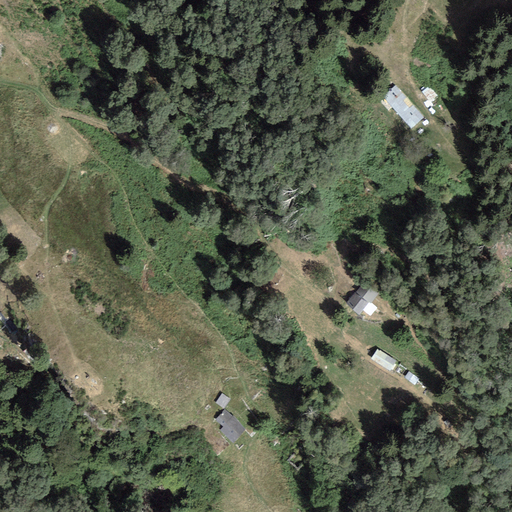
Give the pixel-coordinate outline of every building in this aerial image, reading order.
[(396,85),(383,97),(411,128),(424,117),(396,85)] [(375,292),(362,281),(343,303),(357,315),(361,310),(368,317),(377,306),(369,299),(375,292)] [(398,363),(377,348),(370,358),(391,373),(398,363)] [(419,379),(410,371),(405,376),(413,384),(419,379)] [(230,397),(221,392),(216,401),(225,406),(230,397)] [(247,429),(226,409),(216,419),(222,425),(219,428),(234,442),(247,429)]
